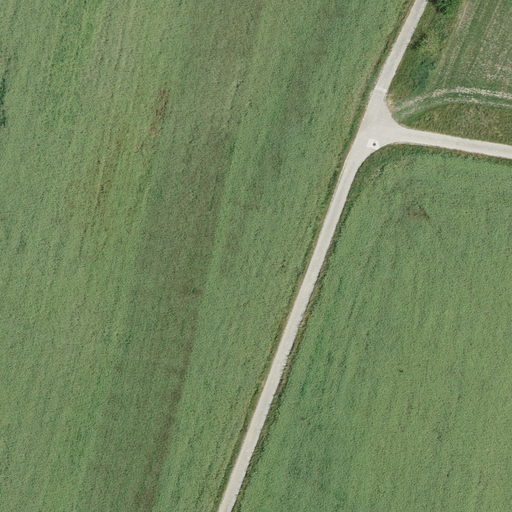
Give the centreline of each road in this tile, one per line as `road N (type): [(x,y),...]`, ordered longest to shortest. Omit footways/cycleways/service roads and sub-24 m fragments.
road 1 (track): [(221,511),(282,345),(435,0)]
road 2 (track): [(511,152),(376,131)]
